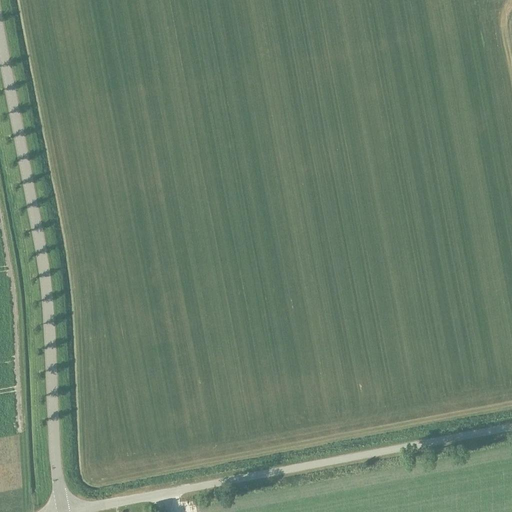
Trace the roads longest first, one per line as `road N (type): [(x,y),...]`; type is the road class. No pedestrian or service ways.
road 1 (unclassified): [(62,511),(45,287),(0,43)]
road 2 (unclassified): [(63,511),(511,427)]
